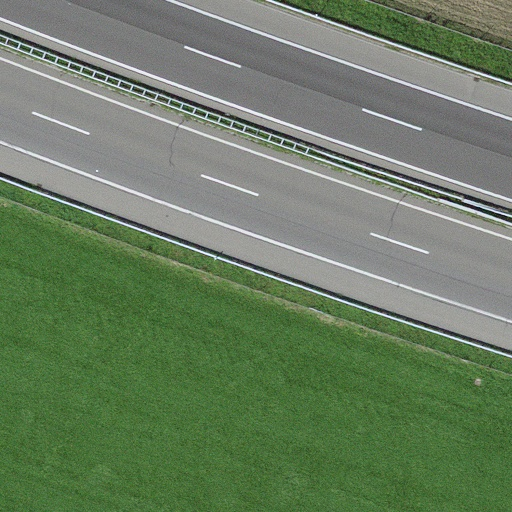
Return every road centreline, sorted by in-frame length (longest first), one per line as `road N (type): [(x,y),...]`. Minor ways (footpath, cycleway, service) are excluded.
road 1 (motorway): [(0,102),(511,282)]
road 2 (motorway): [(511,159),(58,0)]
